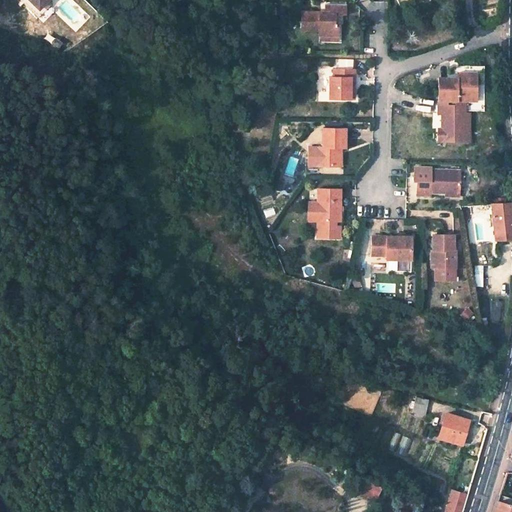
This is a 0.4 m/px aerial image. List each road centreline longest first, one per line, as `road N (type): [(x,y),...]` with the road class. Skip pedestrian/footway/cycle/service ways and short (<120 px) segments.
road 1 (residential): [(511,33),(378,79)]
road 2 (residential): [(378,79),(381,210)]
road 3 (secondary): [(479,511),(511,388)]
